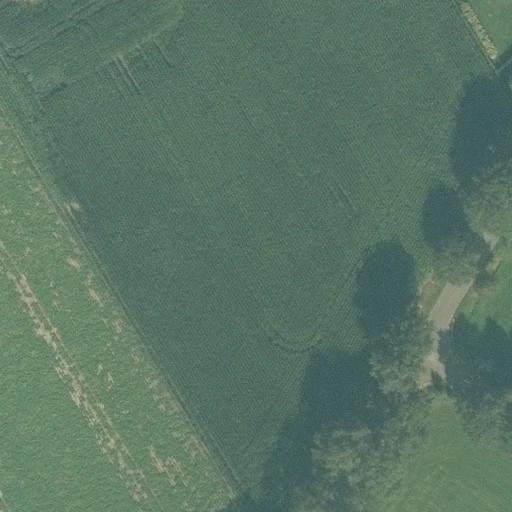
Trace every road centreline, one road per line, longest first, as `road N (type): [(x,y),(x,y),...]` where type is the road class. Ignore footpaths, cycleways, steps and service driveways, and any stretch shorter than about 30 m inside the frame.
road 1 (unclassified): [(322,511),(415,355)]
road 2 (unclassified): [(415,355),(511,207)]
